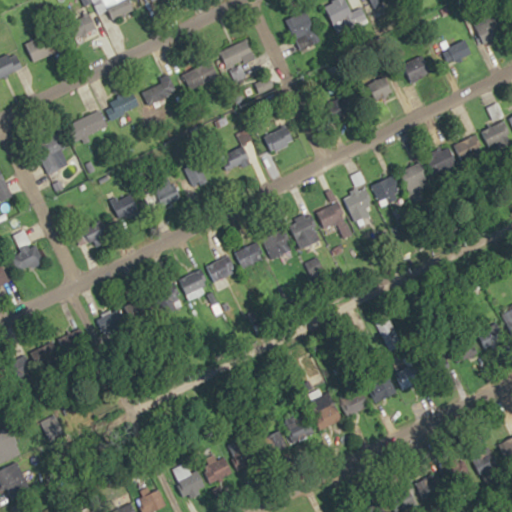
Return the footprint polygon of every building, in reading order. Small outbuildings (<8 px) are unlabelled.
[(136,9),(132,0),(102,0),(111,19),(136,9)] [(301,49),(321,39),(306,10),(286,20),(301,49)] [(70,23),(81,38),(96,28),(85,12),(70,23)] [(486,45),(503,34),(492,18),(476,28),(486,45)] [(24,38),(31,60),(59,51),(52,29),(24,38)] [(472,53),(465,36),(448,44),(440,47),(448,64),(472,53)] [(224,48),(230,67),(255,58),(248,39),(224,48)] [(0,77),(23,67),(15,50),(0,56),(0,77)] [(425,55),(404,66),(413,83),(434,72),(425,55)] [(189,89),(219,76),(211,60),(182,74),(189,89)] [(375,100),(394,91),(386,75),(367,83),(375,100)] [(178,96),(171,79),(142,89),(149,107),(178,96)] [(104,109),(115,122),(139,101),(128,88),(104,109)] [(107,127),(100,110),(68,123),(74,140),(107,127)] [(264,134),(271,151),(295,142),(288,125),(264,134)] [(47,174),(71,163),(57,133),(33,144),(47,174)] [(476,133),(455,145),(467,165),(487,153),(476,133)] [(437,156),(434,174),(453,177),(456,159),(437,156)] [(431,193),(423,163),(403,168),(410,198),(431,193)] [(0,200),(10,197),(0,168),(0,200)] [(404,196),(394,175),(373,185),(382,206),(404,196)] [(182,193),(172,178),(156,190),(166,204),(182,193)] [(346,194),(352,220),(373,216),(367,189),(346,194)] [(123,219),(140,210),(131,194),(115,202),(123,219)] [(321,240),(310,212),(289,221),(300,248),(321,240)] [(75,234),(84,249),(110,233),(101,218),(75,234)] [(13,235),(21,252),(10,257),(18,273),(42,262),(27,228),(13,235)] [(263,237),(270,259),(293,251),(286,230),(263,237)] [(263,259),(255,241),(234,252),(242,269),(263,259)] [(207,265),(214,282),(236,272),(229,255),(207,265)] [(0,285),(10,280),(2,265),(0,265),(0,285)] [(209,284),(200,268),(178,280),(187,296),(209,284)] [(142,317),(135,301),(123,306),(129,322),(142,317)] [(107,335),(127,329),(121,310),(101,316),(107,335)] [(31,351),(39,367),(58,358),(50,342),(31,351)] [(396,375),(404,389),(426,376),(418,362),(396,375)] [(344,395),(348,413),(370,407),(366,389),(344,395)] [(319,430),(318,429),(343,417),(330,392),(307,404),(308,407),(281,421),(293,443),(319,430)] [(49,439),(63,433),(55,415),(42,421),(49,439)] [(0,461),(19,455),(10,428),(0,431),(0,461)] [(511,436),(498,447),(507,460),(511,456),(511,436)] [(221,474),(224,458),(206,455),(203,471),(221,474)] [(181,496),(204,489),(195,461),(172,468),(181,496)] [(0,483),(8,502),(31,492),(18,462),(0,469),(0,483)] [(135,500),(140,511),(152,511),(167,505),(159,489),(135,500)] [(101,511),(95,503),(83,511),(101,511)]
